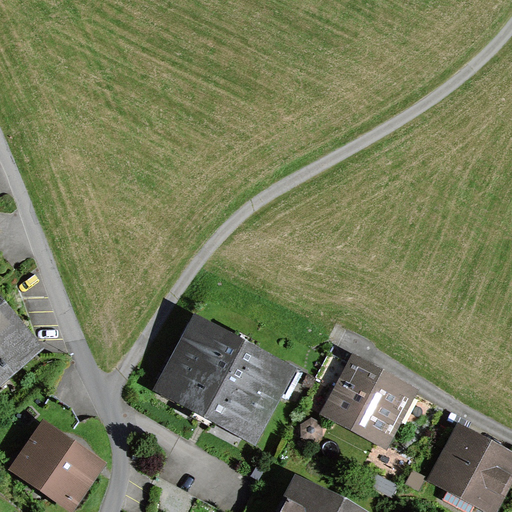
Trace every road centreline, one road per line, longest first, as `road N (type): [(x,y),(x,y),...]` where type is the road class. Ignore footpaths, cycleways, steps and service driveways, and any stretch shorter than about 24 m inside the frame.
road 1 (track): [(511,27),(412,116),(224,231),(102,426)]
road 2 (track): [(102,426),(0,131)]
